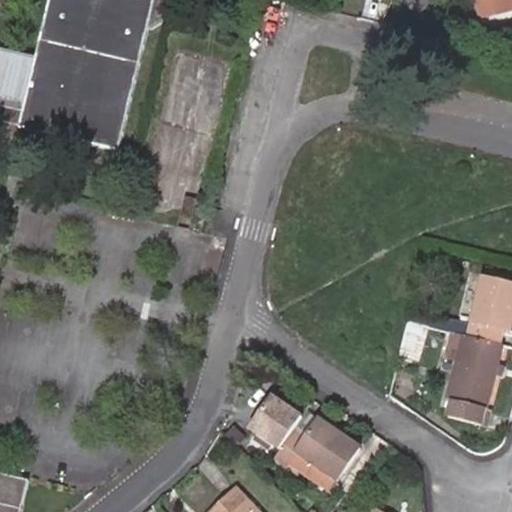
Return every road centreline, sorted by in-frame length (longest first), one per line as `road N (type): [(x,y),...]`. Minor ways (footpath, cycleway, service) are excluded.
road 1 (residential): [(233,323),(505,501)]
road 2 (residential): [(292,128),(284,100),(299,29),(365,42),(358,106)]
road 3 (residential): [(110,511),(195,429),(233,323)]
road 4 (residential): [(233,323),(275,145),(292,128)]
road 5 (residential): [(358,106),(511,140)]
